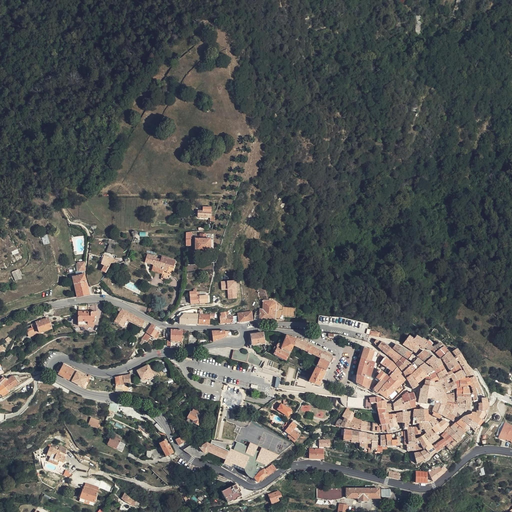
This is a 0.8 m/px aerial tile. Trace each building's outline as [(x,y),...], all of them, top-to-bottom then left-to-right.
[(195,253),(210,253),(210,240),(205,240),(205,235),(200,235),(200,238),(196,238),(195,253)] [(155,260),(155,257),(146,254),(144,262),(152,265),(150,271),(160,274),(162,270),(166,271),(167,267),(172,268),(175,260),(160,256),(159,259),(159,261),(155,260)] [(107,264),(110,266),(120,263),(119,262),(115,261),(114,262),(106,259),(105,262),(103,261),(98,271),(102,273),(107,264)] [(78,273),(84,271),(85,270),(83,263),(76,265),(78,273)] [(102,273),(105,275),(110,266),(107,264),(102,273)] [(11,273),(15,282),(21,279),(16,271),(11,273)] [(76,299),(88,297),(86,283),(84,277),(72,279),(76,299)] [(234,280),(220,281),(220,289),(227,288),(227,293),(235,292),(234,280)] [(252,320),(257,320),(273,322),(274,310),(276,311),(276,306),(271,301),(265,301),(264,299),(259,287),(258,288),(256,284),(254,285),(253,285),(256,298),(258,305),(258,308),(257,312),(254,312),(252,314),(252,320)] [(192,292),(192,293),(193,293),(188,294),(188,298),(189,306),(199,305),(198,298),(195,298),(195,293),(195,291),(192,292)] [(178,306),(182,306),(189,306),(188,298),(181,298),(178,306)] [(87,306),(78,306),(78,327),(87,327),(88,327),(94,327),(94,323),(94,317),(96,317),(96,313),(87,313),(87,306)] [(127,314),(121,311),(113,324),(125,330),(127,326),(123,324),(125,320),(124,319),(127,314)] [(218,324),(225,324),(225,317),(230,317),(231,315),(230,311),(218,313),(218,324)] [(236,314),(237,322),(250,321),(249,312),(245,313),(245,312),(243,312),(243,313),(236,314)] [(139,320),(127,314),(124,319),(125,320),(129,322),(140,328),(144,322),(139,320)] [(178,320),(178,325),(187,325),(187,323),(189,323),(189,325),(196,325),(197,315),(182,315),(178,320)] [(207,320),(207,316),(197,316),(197,325),(207,325),(207,320)] [(36,324),(39,334),(51,330),(48,320),(36,324)] [(28,337),(39,334),(36,324),(30,326),(31,329),(26,330),(28,337)] [(150,337),(151,338),(152,338),(153,337),(156,333),(153,331),(155,328),(150,325),(145,334),(142,339),(146,343),(149,338),(150,337)] [(211,336),(212,342),(223,338),(223,332),(210,332),(211,336)] [(261,333),(249,335),(250,345),(263,343),(261,333)] [(287,355),(291,346),(294,340),(289,338),(289,336),(286,335),(285,337),(284,337),(281,347),(281,348),(280,349),(279,350),(278,350),(287,355)] [(409,336),(401,345),(407,348),(413,340),(409,336)] [(423,341),(416,336),(413,340),(407,348),(415,353),(419,348),(422,349),(423,347),(428,352),(429,351),(432,348),(431,347),(431,345),(425,340),(423,341)] [(291,346),(302,351),(305,345),(294,340),(291,346)] [(438,341),(432,348),(429,351),(433,354),(441,345),(438,341)] [(302,351),(318,359),(320,360),(323,354),(305,345),(302,351)] [(389,349),(384,345),(380,351),(383,354),(389,349)] [(446,351),(441,345),(433,354),(439,359),(446,351)] [(273,354),(285,360),(287,355),(278,350),(277,350),(276,349),(275,348),(273,347),(270,352),(273,353),(273,354)] [(401,356),(405,351),(399,347),(396,352),(401,356)] [(371,357),(373,351),(363,348),(361,354),(371,357)] [(393,352),(389,349),(383,354),(388,357),(393,352)] [(246,354),(231,350),(229,358),(244,362),(257,366),(260,358),(258,357),(256,355),(250,350),(246,353),(246,354)] [(456,351),(453,355),(459,366),(465,377),(471,375),(469,369),(465,364),(456,350),(456,351)] [(452,357),(446,351),(439,359),(443,365),(452,357)] [(400,357),(393,352),(388,357),(391,360),(394,364),(400,357)] [(421,360),(427,354),(425,353),(422,352),(416,356),(421,360)] [(320,360),(327,363),(330,357),(323,354),(320,360)] [(359,359),(373,363),(373,362),(374,362),(375,361),(375,360),(374,360),(375,358),(371,357),(361,354),(359,359)] [(411,363),(415,359),(410,354),(405,359),(411,363)] [(431,356),(427,354),(421,360),(424,363),(431,356)] [(433,358),(431,356),(424,363),(430,367),(436,361),(433,358)] [(404,360),(400,357),(394,364),(397,368),(404,360)] [(454,361),(452,357),(443,365),(446,370),(456,363),(454,361)] [(315,367),(324,371),(327,363),(320,360),(318,359),(315,367)] [(363,378),(368,379),(369,374),(373,363),(359,359),(357,367),(355,375),(362,377),(362,378),(363,378)] [(370,391),(376,395),(376,394),(384,398),(385,398),(387,401),(389,400),(391,402),(397,396),(404,388),(402,386),(403,385),(402,382),(403,381),(399,375),(400,374),(389,362),(383,359),(375,369),(377,370),(372,377),(378,382),(379,381),(384,385),(380,389),(374,384),(368,390),(370,391)] [(427,378),(427,375),(426,373),(431,371),(427,367),(426,367),(415,359),(411,363),(419,371),(423,377),(422,378),(427,378)] [(409,365),(404,360),(397,368),(401,373),(409,365)] [(437,360),(436,361),(430,367),(433,371),(440,365),(437,360)] [(459,369),(456,363),(446,370),(446,372),(448,379),(453,376),(452,374),(459,369)] [(60,377),(69,381),(75,370),(64,364),(63,366),(61,365),(58,367),(56,370),(56,371),(56,373),(57,374),(57,375),(60,377)] [(414,370),(409,365),(401,373),(408,384),(414,380),(413,379),(409,374),(414,370)] [(442,371),(440,365),(433,371),(435,375),(442,371)] [(147,366),(136,371),(141,380),(145,378),(146,380),(147,379),(148,381),(151,379),(152,378),(151,377),(152,376),(147,366)] [(310,384),(316,387),(323,372),(314,368),(311,375),(314,376),(310,384)] [(453,376),(448,379),(451,382),(455,380),(462,376),(461,372),(459,369),(452,374),(453,376)] [(418,374),(414,370),(409,374),(413,379),(414,380),(416,383),(417,385),(419,383),(418,382),(421,379),(418,374)] [(121,375),(121,377),(122,383),(130,383),(129,371),(121,375)] [(445,375),(442,371),(435,375),(436,379),(445,375)] [(82,387),(86,379),(87,378),(77,373),(72,382),(82,388),(82,387)] [(435,383),(434,379),(433,376),(432,373),(427,375),(427,378),(422,378),(424,381),(427,381),(435,383)] [(355,375),(354,385),(360,387),(363,378),(362,378),(362,377),(355,375)] [(446,380),(445,375),(436,379),(434,379),(435,383),(438,383),(446,380)] [(471,375),(465,377),(470,388),(476,386),(471,375)] [(0,380),(0,395),(0,396),(17,385),(13,378),(6,382),(3,378),(0,380)] [(360,387),(366,389),(369,380),(368,379),(363,378),(360,387)] [(455,380),(451,382),(455,388),(455,394),(467,394),(466,388),(463,379),(456,383),(455,380)] [(414,380),(408,384),(411,389),(415,387),(414,385),(416,383),(414,380)] [(449,385),(446,380),(438,383),(441,392),(443,391),(444,391),(452,390),(449,385)] [(432,403),(435,383),(427,381),(427,385),(422,385),(420,387),(420,389),(419,389),(416,402),(431,405),(432,403)] [(441,392),(438,383),(435,383),(432,403),(439,404),(438,407),(439,407),(442,408),(442,404),(442,402),(443,394),(443,391),(441,392)] [(115,385),(114,392),(122,393),(122,392),(128,392),(128,384),(122,384),(122,385),(115,385)] [(476,386),(470,388),(471,391),(469,391),(471,400),(475,398),(475,397),(474,394),(479,393),(476,386)] [(183,394),(183,393),(181,391),(172,402),(180,410),(190,400),(188,397),(187,399),(183,394)] [(399,398),(399,399),(399,403),(403,402),(407,402),(407,400),(413,399),(414,399),(411,393),(407,394),(406,392),(399,398)] [(452,399),(452,394),(443,394),(442,402),(452,402),(452,399)] [(345,397),(344,407),(376,411),(375,404),(368,405),(367,399),(345,397)] [(484,413),(485,401),(484,397),(479,398),(479,402),(476,403),(476,410),(474,410),(474,411),(474,412),(474,414),(471,415),(480,422),(484,413)] [(399,399),(391,404),(393,411),(399,410),(399,403),(399,399)] [(379,403),(375,404),(376,411),(377,426),(376,433),(380,433),(383,433),(383,426),(384,426),(388,425),(389,432),(399,429),(399,425),(395,424),(395,420),(395,419),(387,420),(387,415),(383,415),(383,413),(384,404),(379,403)] [(439,404),(432,403),(431,405),(429,411),(431,412),(430,415),(435,417),(439,407),(438,407),(439,404)] [(280,404),(276,410),(286,416),(289,411),(286,409),(287,408),(285,407),(284,408),(280,404)] [(166,405),(161,410),(165,414),(168,410),(170,411),(172,410),(166,405)] [(458,407),(455,406),(452,416),(456,418),(457,416),(461,413),(462,411),(463,409),(458,407)] [(203,414),(192,408),(190,413),(189,413),(185,421),(189,423),(191,420),(193,421),(192,422),(197,425),(203,414)] [(346,412),(344,411),(340,417),(342,418),(348,422),(351,416),(353,414),(346,411),(346,412)] [(395,414),(395,419),(395,420),(398,420),(398,422),(406,424),(408,421),(409,411),(395,413),(395,414)] [(425,411),(417,412),(418,423),(424,419),(425,415),(425,411)] [(473,431),(480,422),(471,415),(474,414),(474,412),(473,412),(469,412),(469,413),(465,415),(462,416),(459,419),(468,428),(473,431)] [(429,417),(425,415),(424,419),(425,419),(429,422),(433,426),(425,432),(428,436),(433,432),(435,435),(438,433),(442,431),(436,424),(429,417)] [(348,422),(345,427),(350,428),(356,419),(351,416),(348,422)] [(98,428),(100,419),(90,417),(88,426),(98,428)] [(348,422),(342,418),(341,421),(337,419),(337,420),(335,421),(333,425),(338,427),(339,426),(341,427),(344,428),(345,427),(348,422)] [(424,419),(418,423),(419,426),(421,428),(429,422),(425,419),(424,419)] [(465,430),(468,428),(459,419),(454,422),(464,431),(465,430)] [(441,420),(436,424),(442,431),(446,425),(441,420)] [(429,422),(421,428),(424,433),(425,432),(433,426),(429,422)] [(458,438),(464,431),(454,422),(449,427),(451,430),(456,435),(453,438),(454,439),(457,437),(458,438)] [(497,437),(503,440),(508,429),(511,432),(511,431),(511,426),(504,423),(497,437)] [(376,433),(377,426),(370,425),(368,432),(376,433)] [(417,451),(413,439),(413,435),(418,434),(418,427),(406,427),(406,426),(401,426),(401,430),(405,430),(405,431),(403,431),(403,437),(403,446),(405,446),(412,445),(413,452),(417,451)] [(451,430),(449,427),(448,426),(439,436),(440,436),(439,437),(440,438),(441,438),(442,439),(447,434),(451,430)] [(287,434),(294,440),(298,435),(294,432),(291,429),(287,434)] [(508,429),(503,440),(504,440),(504,439),(509,441),(509,442),(511,443),(511,431),(511,432),(508,429)] [(341,441),(357,443),(358,432),(342,430),(341,441)] [(451,439),(453,438),(456,435),(451,430),(447,434),(451,439)] [(425,432),(424,433),(423,434),(429,444),(433,442),(428,436),(425,432)] [(433,432),(428,436),(433,442),(436,439),(437,437),(435,435),(433,432)] [(362,451),(380,453),(381,449),(376,448),(376,445),(375,436),(364,434),(362,451)] [(429,444),(423,434),(419,436),(425,447),(429,444)] [(447,434),(442,439),(446,444),(451,439),(447,434)] [(109,435),(107,440),(112,443),(110,446),(124,453),(128,447),(122,444),(123,443),(109,435)] [(390,447),(389,435),(385,435),(378,436),(378,446),(390,447)] [(181,436),(175,439),(178,445),(185,442),(184,439),(184,438),(183,438),(181,436)] [(425,447),(419,436),(415,438),(421,449),(425,447)] [(195,440),(184,449),(188,452),(191,454),(201,457),(211,450),(225,456),(229,449),(226,447),(227,440),(212,438),(210,441),(206,440),(201,444),(195,440)] [(421,449),(415,438),(413,439),(417,451),(421,449)] [(173,453),(169,445),(168,445),(165,439),(159,443),(165,456),(164,456),(164,458),(166,457),(173,453)] [(430,447),(433,453),(445,445),(441,440),(430,447)] [(444,447),(447,451),(455,443),(452,440),(444,447)] [(310,446),(308,448),(308,459),(322,460),(322,447),(317,447),(317,445),(310,446)] [(428,457),(433,453),(430,447),(427,450),(425,450),(428,457)] [(63,459),(61,458),(59,457),(59,455),(62,456),(64,451),(56,448),(55,453),(47,449),(44,457),(48,459),(46,461),(56,465),(57,463),(61,465),(63,459)] [(150,451),(147,452),(147,457),(144,457),(144,460),(150,460),(161,460),(162,459),(160,449),(150,450),(150,451)] [(246,473),(252,476),(258,463),(257,457),(249,454),(234,449),(233,451),(229,449),(225,456),(223,461),(230,463),(231,461),(240,465),(240,463),(245,464),(244,469),(246,473)] [(420,462),(428,457),(425,450),(422,451),(422,452),(416,454),(420,462)] [(427,474),(431,482),(433,481),(442,474),(437,468),(427,474)] [(256,482),(267,474),(263,470),(262,469),(258,472),(253,478),(256,482)] [(402,476),(388,473),(387,478),(401,481),(402,476)] [(414,484),(425,484),(426,475),(426,473),(415,473),(414,484)] [(250,493),(253,491),(245,488),(236,484),(234,485),(236,488),(237,488),(238,491),(240,495),(239,496),(240,498),(248,495),(250,493)] [(225,502),(239,496),(240,495),(238,491),(237,488),(236,488),(234,485),(219,492),(225,502)] [(97,492),(84,487),(80,498),(93,503),(97,492)] [(316,498),(319,499),(319,498),(341,499),(341,500),(343,499),(343,490),(316,489),(316,498)] [(379,489),(346,489),(346,498),(358,499),(358,502),(367,502),(367,499),(379,499),(379,489)] [(277,498),(280,497),(279,492),(278,492),(278,491),(268,495),(271,503),(278,500),(277,498)] [(132,501),(124,494),(121,499),(124,503),(127,506),(128,505),(131,507),(136,509),(138,504),(134,502),(132,501)]
